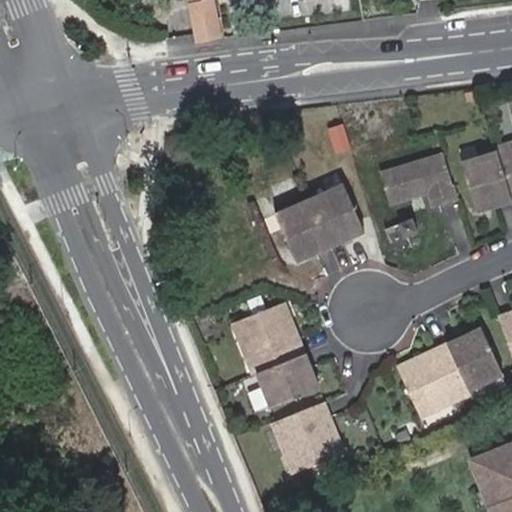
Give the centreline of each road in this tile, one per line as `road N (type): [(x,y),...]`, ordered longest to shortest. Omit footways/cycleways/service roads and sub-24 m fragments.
road 1 (tertiary): [(511,48),(73,102)]
road 2 (secondary): [(234,511),(73,102)]
road 3 (secondary): [(24,112),(110,325),(198,511)]
road 4 (residential): [(371,309),(416,300),(511,256)]
